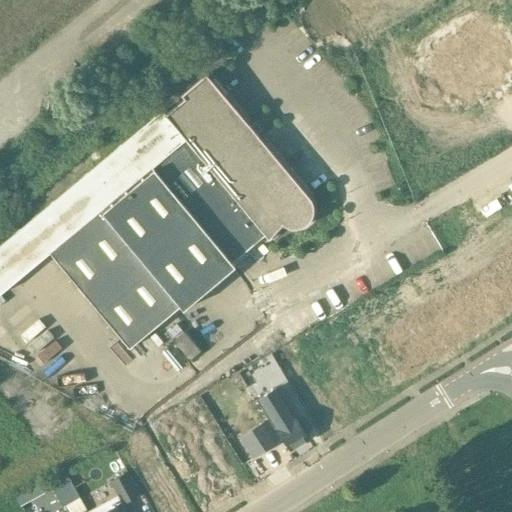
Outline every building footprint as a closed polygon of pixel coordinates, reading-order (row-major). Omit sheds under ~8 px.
[(511,89),(494,40),(491,41),(476,0),(409,0),(479,187),(511,239),(511,89)] [(310,199),(309,198),(205,73),(180,94),(183,97),(163,114),(265,235),(268,239),(282,224),(284,225),(285,226),(287,227),(289,228),(292,228),(295,228),(298,228),(299,228),(302,227),(304,225),(307,223),(309,220),(310,219),(311,218),(312,215),(313,213),(313,211),(313,210),(313,207),(313,206),(313,204),(311,201),(310,199)] [(182,312),(235,268),(231,264),(265,235),(163,114),(161,112),(0,245),(0,294),(48,254),(128,350),(179,308),(182,312)] [(395,330),(412,321),(401,301),(384,310),(395,330)] [(173,341),(188,360),(198,352),(183,333),(173,341)] [(295,344),(276,350),(281,364),(300,357),(295,344)] [(237,376),(214,386),(220,401),(243,392),(237,376)] [(318,379),(297,391),(321,433),(343,420),(318,379)] [(277,388),(258,399),(290,450),(309,438),(277,388)] [(240,436),(254,458),(278,443),(264,421),(240,436)] [(64,470),(50,478),(50,479),(53,484),(51,485),(62,506),(65,505),(79,497),(69,479),(64,470)] [(124,511),(121,505),(140,495),(127,472),(110,482),(119,498),(118,499),(117,497),(96,509),(97,511),(124,511)]
